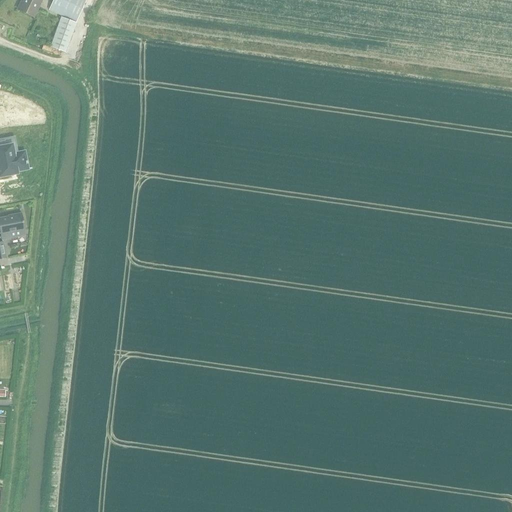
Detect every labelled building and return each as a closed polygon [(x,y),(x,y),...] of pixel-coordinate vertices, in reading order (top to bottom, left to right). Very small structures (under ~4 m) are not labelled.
[(40,0),(22,0),(18,9),(33,17),(40,0)] [(85,0),(52,0),(50,7),(77,19),(85,0)] [(61,17),(50,47),(65,52),(76,23),(61,17)] [(4,141),(0,141),(0,177),(17,174),(16,171),(23,170),(24,170),(32,169),(32,167),(27,168),(27,166),(28,165),(27,161),(26,161),(24,152),(16,154),(14,144),(5,146),(4,141)] [(8,217),(0,218),(0,228),(1,234),(10,233),(11,239),(26,237),(25,230),(22,213),(8,216),(8,217)]
